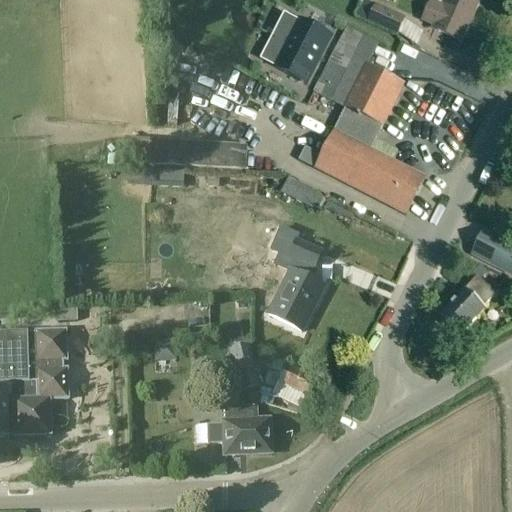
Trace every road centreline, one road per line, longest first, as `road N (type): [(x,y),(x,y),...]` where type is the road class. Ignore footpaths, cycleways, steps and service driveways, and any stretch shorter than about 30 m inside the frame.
road 1 (unclassified): [(402,409),(387,325),(511,89)]
road 2 (tertiary): [(0,500),(303,494)]
road 3 (tertiary): [(402,409),(511,345)]
